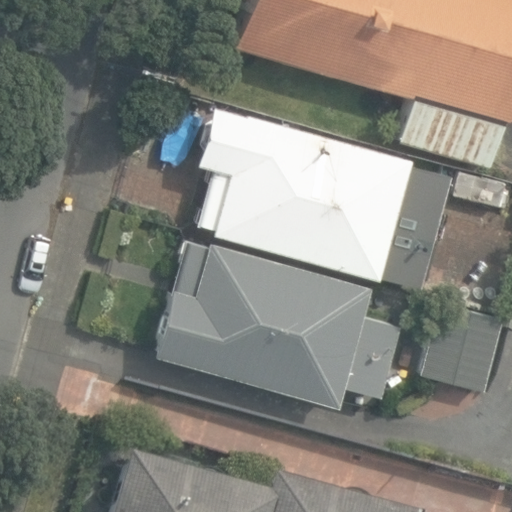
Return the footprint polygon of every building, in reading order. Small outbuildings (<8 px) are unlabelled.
[(511,0),(234,0),(234,5),(242,7),(232,45),(410,96),(396,140),(490,164),(511,90),(511,0)] [(204,229),(370,274),(382,232),(425,244),(445,171),(401,159),(403,153),(207,100),(190,162),(205,166),(190,220),(206,225),(204,229)] [(150,353),(329,402),(335,381),(375,392),(394,322),(354,311),(362,282),(201,238),(199,244),(181,239),(150,353)] [(417,371),(479,387),(496,316),(435,301),(417,371)] [(117,459),(101,511),(372,511),(257,479),(252,498),(117,459)]
